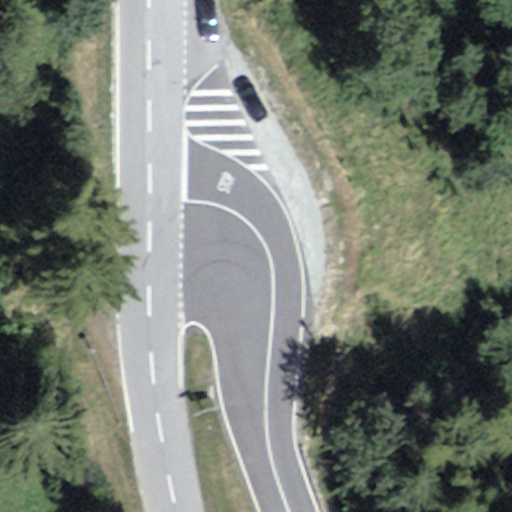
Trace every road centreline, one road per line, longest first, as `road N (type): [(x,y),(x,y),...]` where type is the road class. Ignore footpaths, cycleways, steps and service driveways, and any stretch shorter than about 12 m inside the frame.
road 1 (tertiary): [(150,186),(187,191),(225,227),(247,365),(289,511)]
road 2 (tertiary): [(176,511),(152,371),(150,186)]
road 3 (tertiary): [(150,186),(149,0)]
